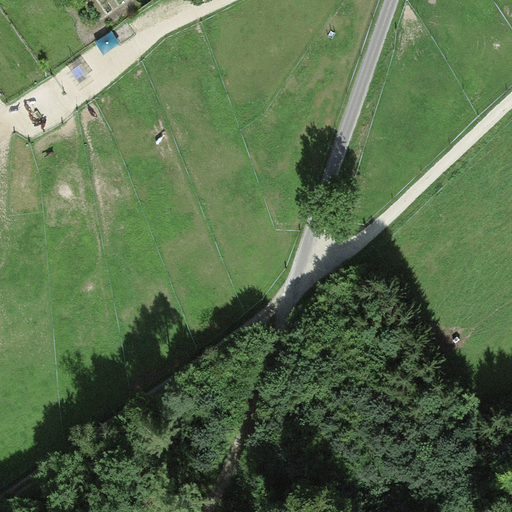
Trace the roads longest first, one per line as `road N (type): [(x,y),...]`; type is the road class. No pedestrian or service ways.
road 1 (track): [(289,309),(0,505)]
road 2 (track): [(289,309),(305,235),(385,0)]
road 3 (track): [(511,98),(289,309)]
road 4 (track): [(0,126),(100,54),(218,0)]
road 5 (track): [(289,309),(242,447),(209,511)]
